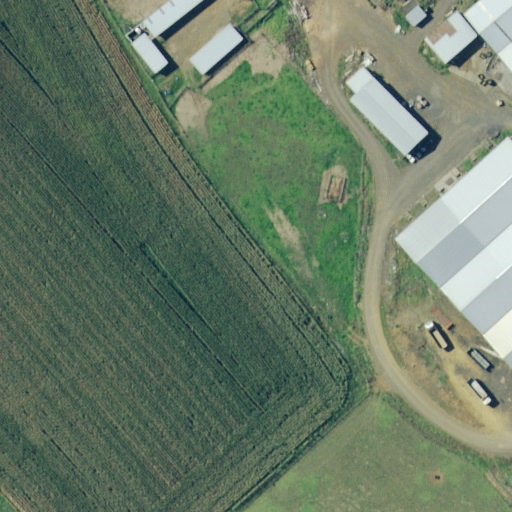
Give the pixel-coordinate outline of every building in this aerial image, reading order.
[(204,0),(172,0),(144,23),(156,38),(204,0)] [(511,0),(484,0),(466,15),(500,55),(511,69),(511,0)] [(427,16),(419,7),(406,18),(414,27),(427,16)] [(477,37),(457,14),(425,41),(446,65),(477,37)] [(243,40),(230,25),(190,61),(203,76),(243,40)] [(168,64),(140,27),(126,37),(155,75),(168,64)] [(375,79),(364,68),(348,84),(358,95),(352,101),(407,156),(430,134),(375,79)] [(442,287),(511,222),(511,140),(510,139),(399,240),(442,287)] [(511,222),(442,287),(486,336),(511,312),(511,222)] [(511,312),(486,336),(511,364),(511,312)]
